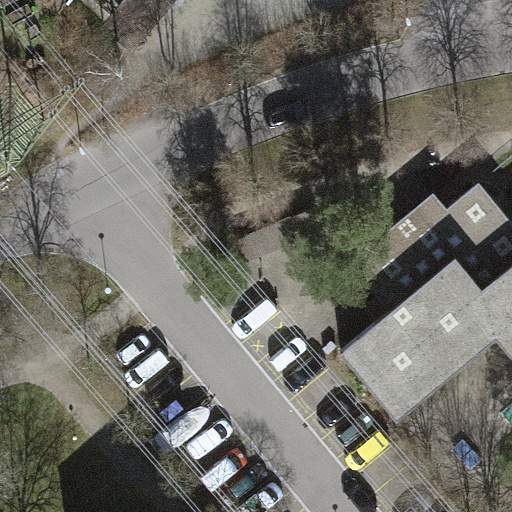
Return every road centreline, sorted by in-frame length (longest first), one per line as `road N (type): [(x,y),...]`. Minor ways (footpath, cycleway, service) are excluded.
road 1 (residential): [(511,40),(399,64),(82,180)]
road 2 (residential): [(356,511),(82,180)]
